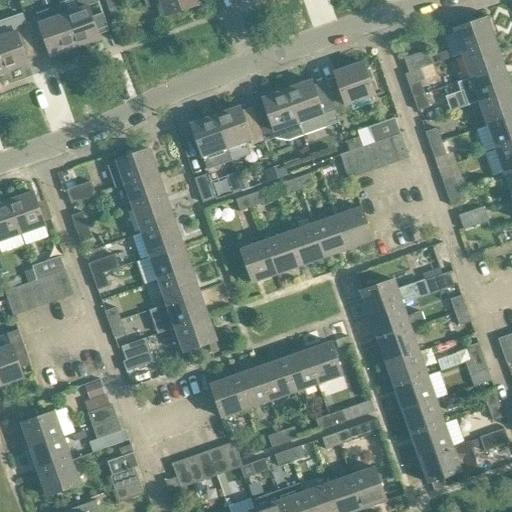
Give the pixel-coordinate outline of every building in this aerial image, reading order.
[(144,0),(147,7),(161,3),(165,16),(199,5),(197,0),(144,0)] [(51,56),(75,48),(64,15),(60,5),(46,10),(47,12),(38,16),(38,19),(26,23),(35,51),(48,47),(51,56)] [(109,9),(114,23),(126,18),(121,5),(109,9)] [(100,39),(91,13),(88,6),(64,15),(75,48),(100,39)] [(35,51),(26,23),(25,23),(22,15),(0,23),(0,63),(3,73),(28,65),(25,55),(35,51)] [(463,53),(496,42),(487,18),(454,29),(463,53)] [(471,77),(504,65),(496,42),(463,53),(471,77)] [(409,72),(421,68),(434,64),(429,50),(404,58),(409,72)] [(349,111),(347,106),(375,96),(363,62),(335,72),(338,82),(327,86),(337,115),(349,111)] [(479,101),(511,89),(511,87),(504,65),(471,77),(479,101)] [(425,93),(421,81),(425,79),(421,68),(409,72),(405,74),(414,97),(425,93)] [(339,122),(337,115),(327,86),(315,91),(312,81),(287,89),(303,135),(339,122)] [(269,139),(272,146),(303,135),(287,89),(263,98),(266,108),(255,112),(265,141),(269,139)] [(488,125),(511,116),(511,89),(479,101),(488,125)] [(414,97),(418,111),(430,107),(425,93),(414,97)] [(264,141),(265,141),(255,112),(243,116),(240,106),(215,115),(227,149),(230,157),(245,152),(242,144),(251,140),(254,149),(266,145),(264,141)] [(203,157),(227,149),(215,115),(191,124),(203,157)] [(496,149),(511,143),(511,116),(488,125),(496,149)] [(374,143),(377,142),(388,138),(401,133),(395,118),(376,124),(369,127),(374,143)] [(430,145),(442,141),(437,128),(426,132),(430,145)] [(397,162),(409,158),(401,133),(388,138),(397,162)] [(350,152),(354,150),(365,146),(361,136),(346,142),(350,152)] [(385,166),(397,162),(388,138),(377,142),(385,166)] [(450,153),(446,154),(442,141),(430,145),(439,169),(454,164),(450,153)] [(341,155),(350,152),(346,142),(337,145),(341,155)] [(374,170),(385,166),(377,142),(374,143),(365,146),(374,170)] [(504,173),(511,170),(511,143),(496,149),(504,173)] [(362,174),(374,170),(365,146),(354,150),(362,174)] [(125,185),(158,173),(150,149),(117,161),(125,185)] [(349,179),(362,174),(354,150),(350,152),(341,155),(349,179)] [(274,167),(278,176),(289,173),(285,163),(274,167)] [(447,193),(459,189),(462,188),(454,164),(439,169),(447,193)] [(267,180),(278,176),(274,167),(264,171),(267,180)] [(133,208),(167,197),(158,173),(125,185),(133,208)] [(195,178),(203,203),(216,198),(207,174),(195,178)] [(297,178),(301,188),(314,183),(310,174),(297,178)] [(288,192),(301,188),(297,178),(284,183),(288,192)] [(96,195),(91,181),(67,190),(72,204),(96,195)] [(447,193),(452,206),(463,202),(459,189),(447,193)] [(249,195),(253,204),(266,200),(262,191),(249,195)] [(21,234),(26,232),(45,225),(34,192),(10,200),(21,234)] [(240,209),(253,204),(249,195),(236,199),(240,209)] [(142,232),(175,221),(167,197),(133,208),(142,232)] [(0,241),(21,234),(10,200),(0,203),(0,241)] [(337,216),(349,249),(373,241),(361,207),(337,216)] [(484,207),(459,215),(464,229),(489,221),(484,207)] [(76,229),(88,225),(83,212),(72,216),(76,229)] [(325,257),(349,249),(337,216),(313,224),(325,257)] [(150,256),(184,245),(175,221),(142,232),(150,256)] [(301,266),(325,257),(313,224),(289,232),(301,266)] [(76,229),(81,242),(92,238),(88,225),(76,229)] [(277,274),(301,266),(289,232),(265,241),(277,274)] [(253,283),(277,274),(265,241),(241,249),(253,283)] [(159,280),(192,269),(184,245),(150,256),(159,280)] [(65,270),(61,257),(61,256),(33,266),(37,280),(41,278),(53,274),(65,270)] [(93,277),(104,273),(100,260),(89,264),(93,277)] [(394,280),(406,276),(402,264),(367,276),(371,288),(361,291),(369,315),(403,304),(394,280)] [(167,304),(200,292),(192,269),(159,280),(167,304)] [(62,299),(74,295),(65,270),(53,274),(62,299)] [(449,272),(446,273),(425,281),(430,294),(454,286),(449,272)] [(93,277),(98,290),(109,286),(104,273),(93,277)] [(50,303),(62,299),(53,274),(41,278),(50,303)] [(38,307),(50,303),(41,278),(37,280),(29,282),(38,307)] [(26,311),(38,307),(29,282),(17,287),(26,311)] [(14,316),(26,311),(17,287),(5,291),(14,316)] [(175,328),(209,316),(200,292),(167,304),(175,328)] [(455,312),(467,308),(462,295),(451,299),(455,312)] [(378,339),(411,328),(403,304),(369,315),(378,339)] [(110,324),(121,320),(117,307),(105,311),(110,324)] [(460,325),(471,321),(467,308),(455,312),(460,325)] [(175,328),(177,333),(184,352),(217,340),(209,316),(175,328)] [(110,324),(114,337),(126,333),(121,320),(110,324)] [(386,363),(420,352),(411,328),(378,339),(386,363)] [(483,356),(479,343),(475,332),(452,340),(456,351),(467,347),(472,360),(483,356)] [(507,363),(511,361),(511,338),(511,334),(498,339),(507,363)] [(127,361),(151,352),(146,338),(122,347),(127,361)] [(319,384),(324,382),(343,375),(331,342),(307,350),(319,384)] [(0,348),(0,386),(24,378),(12,345),(0,348)] [(295,392),(319,384),(307,350),(283,359),(295,392)] [(395,387),(428,375),(420,352),(386,363),(395,387)] [(477,373),(488,369),(483,356),(472,360),(477,373)] [(271,401),(295,392),(283,359),(259,367),(271,401)] [(247,409),(271,401),(259,367),(235,376),(247,409)] [(403,411),(436,399),(428,375),(395,387),(403,411)] [(222,418),(247,409),(235,376),(211,384),(222,418)] [(101,379),(85,384),(90,401),(106,395),(101,379)] [(489,407),(500,403),(495,390),(484,394),(489,407)] [(445,423),(443,418),(461,413),(455,395),(437,401),(436,399),(403,411),(411,435),(445,423)] [(493,421),(505,417),(500,403),(489,407),(493,421)] [(93,426),(117,418),(112,404),(88,413),(93,426)] [(64,436),(62,431),(55,412),(22,424),(30,448),(64,436)] [(334,426),(347,421),(343,412),(330,416),(334,426)] [(321,430),(334,426),(330,416),(317,421),(321,430)] [(97,439),(122,431),(117,418),(93,426),(97,439)] [(420,459),(453,447),(445,423),(411,435),(420,459)] [(282,433),(285,443),(298,438),(295,429),(282,433)] [(336,434),(339,443),(352,438),(349,429),(336,434)] [(480,437),(485,451),(509,442),(505,429),(480,437)] [(273,447),(285,443),(282,433),(270,438),(273,447)] [(326,448),(339,443),(336,434),(323,438),(326,448)] [(39,472),(72,460),(64,436),(30,448),(39,472)] [(243,466),(241,461),(234,442),(222,446),(231,471),(243,466)] [(218,475),(231,471),(222,446),(210,450),(218,475)] [(288,450),(292,460),(305,455),(301,446),(288,450)] [(462,471),(455,452),(453,447),(420,459),(428,483),(432,482),(443,478),(462,471)] [(206,479),(218,475),(210,450),(197,455),(206,479)] [(278,464),(292,460),(288,450),(275,455),(278,464)] [(193,484),(206,479),(197,455),(185,459),(193,484)] [(181,488),(193,484),(185,459),(172,464),(177,477),(181,488)] [(264,459),(252,463),(256,472),(267,468),(264,459)] [(47,496),(66,489),(81,484),(72,460),(39,472),(47,496)] [(351,475),(363,509),(387,500),(375,467),(351,475)] [(115,489),(139,481),(135,468),(110,476),(115,489)] [(336,511),(353,511),(363,509),(351,475),(327,484),(336,511)] [(170,492),(181,488),(177,477),(166,481),(170,492)] [(443,478),(432,482),(434,489),(446,485),(443,478)] [(120,502),(144,494),(139,481),(115,489),(120,502)] [(309,511),(336,511),(327,484),(303,492),(309,511)] [(283,511),(309,511),(303,492),(279,501),(283,511)] [(96,511),(99,508),(96,500),(65,511),(96,511)] [(283,511),(279,501),(255,509),(256,511),(283,511)]
